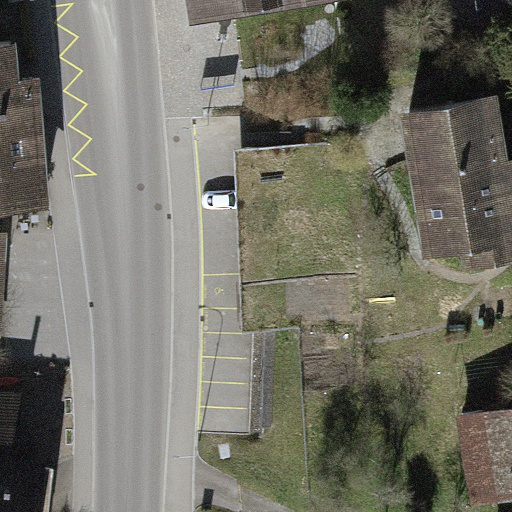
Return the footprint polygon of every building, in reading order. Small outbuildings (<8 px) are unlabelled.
[(11,41),(0,42),(0,199),(42,196),(34,77),(14,78),(11,41)] [(491,96),(410,109),(431,240),(469,234),(473,258),(511,252),(511,160),(501,162),(491,96)] [(308,145),(246,148),(252,278),(314,276),(308,145)] [(314,276),(252,278),(254,325),(316,323),(314,276)] [(0,456),(11,458),(17,393),(0,392),(0,456)] [(511,404),(463,413),(477,496),(511,490),(511,404)] [(11,458),(0,456),(0,511),(33,511),(39,462),(11,458)]
